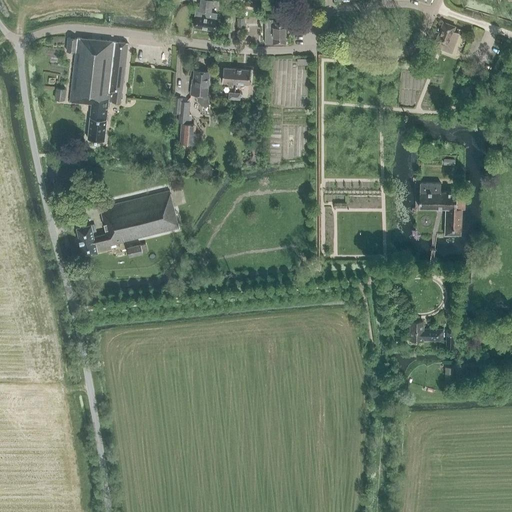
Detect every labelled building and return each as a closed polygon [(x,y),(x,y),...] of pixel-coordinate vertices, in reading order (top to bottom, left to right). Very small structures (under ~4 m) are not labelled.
[(210,12),(212,0),(199,0),(198,6),(196,6),(194,15),(197,16),(195,27),(215,31),(217,19),(216,19),(217,13),(210,12)] [(258,9),(258,3),(230,0),(230,7),(258,9)] [(285,43),(286,20),(265,20),(265,43),(285,43)] [(437,39),(436,40),(436,41),(438,41),(448,45),(453,31),(455,26),(443,22),(437,39)] [(448,45),(438,41),(436,47),(452,52),(459,33),(453,31),(448,45)] [(122,90),(128,43),(77,37),(77,38),(68,37),(66,51),(75,52),(69,101),(91,104),(87,139),(104,141),(108,100),(112,101),(112,102),(120,103),(122,90)] [(235,83),(236,68),(223,67),(222,82),(235,83)] [(250,70),(236,68),(235,83),(249,84),(250,70)] [(207,95),(208,71),(194,70),(193,84),(191,84),(190,94),(198,94),(198,100),(201,105),(208,105),(208,95),(207,95)] [(64,100),(66,88),(56,87),(54,99),(64,100)] [(173,112),(179,113),(178,122),(186,122),(188,103),(181,102),(181,99),(174,98),(173,112)] [(192,134),(192,124),(181,124),(180,143),(196,144),(197,134),(192,134)] [(215,169),(210,166),(207,171),(212,174),(215,169)] [(464,208),(465,194),(462,193),(456,193),(456,192),(444,192),(441,192),(441,183),(420,183),(419,208),(441,208),(445,208),(444,235),(460,234),(462,208),(464,208)] [(109,245),(178,228),(169,190),(100,207),(106,233),(93,236),(90,224),(76,227),(83,255),(97,252),(110,248),(109,245)] [(140,244),(127,247),(128,256),(142,253),(140,244)] [(442,340),(442,329),(421,328),(421,321),(409,321),(409,339),(442,340)] [(454,329),(446,329),(446,342),(454,343),(454,329)] [(454,389),(454,366),(446,366),(445,389),(454,389)]
